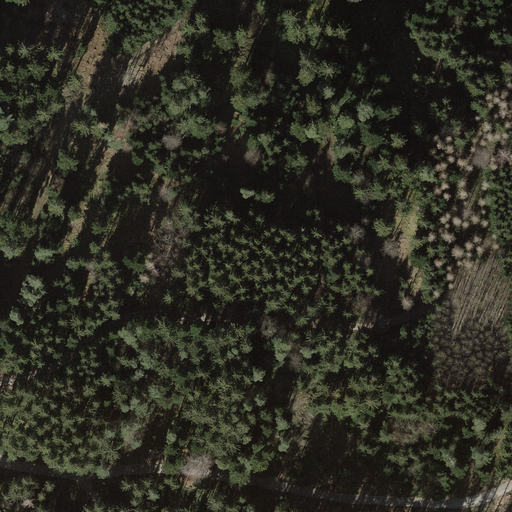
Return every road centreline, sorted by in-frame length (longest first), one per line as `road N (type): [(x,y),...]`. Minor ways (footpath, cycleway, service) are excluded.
road 1 (track): [(83,482),(140,471),(411,502),(477,499),(511,487)]
road 2 (track): [(214,0),(125,60),(67,122),(0,338)]
